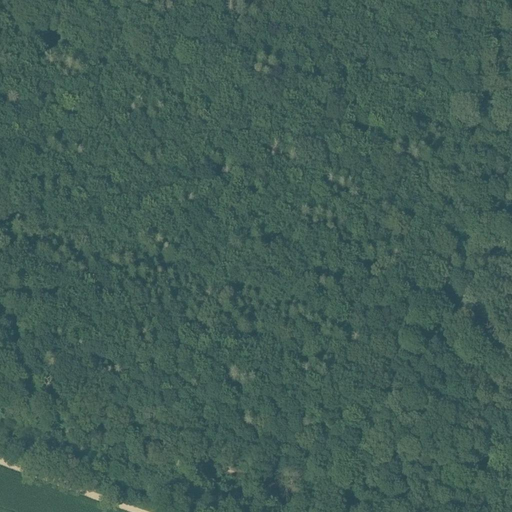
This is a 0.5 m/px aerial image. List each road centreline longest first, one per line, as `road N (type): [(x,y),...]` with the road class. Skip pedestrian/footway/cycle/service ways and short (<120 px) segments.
road 1 (track): [(356,511),(511,35)]
road 2 (track): [(0,42),(456,224)]
road 3 (track): [(348,511),(0,382)]
road 4 (track): [(0,460),(140,511)]
